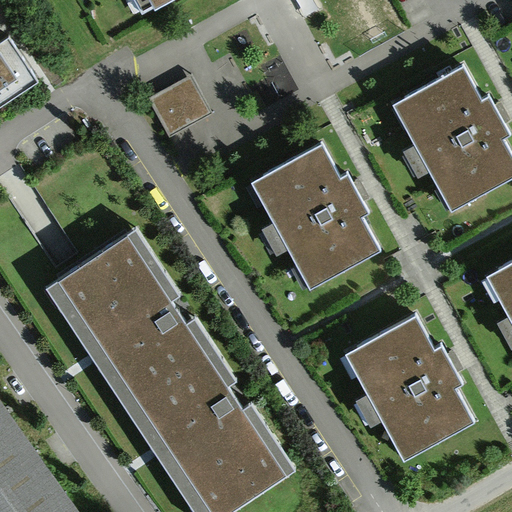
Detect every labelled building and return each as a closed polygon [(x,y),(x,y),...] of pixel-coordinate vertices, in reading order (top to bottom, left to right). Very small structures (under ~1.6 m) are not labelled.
[(125,0),(132,13),(157,0),(125,0)] [(0,105),(35,82),(4,35),(0,38),(0,105)] [(511,179),(511,159),(459,59),(381,99),(442,215),(511,179)] [(193,74),(149,99),(171,135),(214,110),(193,74)] [(386,248),(329,139),(255,178),(313,286),(386,248)] [(132,228),(44,287),(91,358),(154,452),(194,511),(226,511),(293,467),(249,401),(240,407),(226,387),(236,381),(192,315),(184,321),(170,300),(177,295),(132,228)] [(511,260),(486,274),(511,324),(511,260)] [(470,421),(413,315),(342,353),(399,460),(470,421)] [(83,511),(0,392),(0,511),(83,511)]
